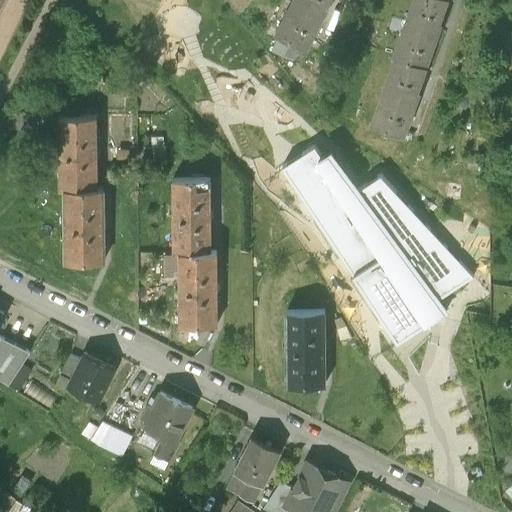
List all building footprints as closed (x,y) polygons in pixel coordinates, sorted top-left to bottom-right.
[(291,0),(273,33),(310,52),(337,0),(291,0)] [(411,0),(392,54),(396,55),(428,67),(452,0),(411,0)] [(396,55),(370,126),(406,139),(432,68),(428,67),(396,55)] [(97,115),(59,116),(60,190),(66,190),(66,189),(97,189),(97,188),(97,115)] [(311,149),(284,166),(397,343),(447,312),(438,297),(471,277),(380,175),(359,188),(331,149),(316,158),(311,149)] [(210,177),(173,178),(173,252),(179,252),(179,251),(211,251),(211,250),(210,177)] [(97,188),(97,189),(66,189),(66,190),(66,262),(104,262),(103,188),(97,188)] [(211,250),(211,251),(179,251),(179,252),(180,325),(217,324),(217,250),(211,250)] [(325,385),(324,310),(287,310),(287,385),(325,385)] [(209,334),(203,330),(195,345),(201,348),(209,334)] [(36,357),(56,368),(69,345),(49,333),(36,357)] [(31,351),(2,336),(0,339),(0,379),(8,385),(31,351)] [(59,373),(62,374),(71,379),(82,359),(69,353),(59,373)] [(116,369),(85,353),(82,359),(71,379),(67,386),(98,403),(116,369)] [(66,388),(67,386),(71,379),(62,374),(58,383),(66,388)] [(193,407),(160,390),(152,405),(147,403),(140,416),(145,419),(143,424),(164,434),(156,449),(158,450),(171,457),(179,439),(177,438),(193,407)] [(135,435),(102,417),(89,439),(101,446),(102,445),(123,457),(135,435)] [(281,451),(255,437),(238,468),(253,476),(250,482),(248,481),(240,496),(253,503),(281,451)] [(171,457),(158,450),(154,457),(155,459),(166,465),(171,457)] [(325,471),(307,461),(295,483),(286,499),(290,501),(300,507),(309,511),(332,511),(348,483),(337,477),(338,475),(327,469),(325,471)] [(286,499),(295,483),(279,474),(261,505),(272,511),(283,511),(290,501),(286,499)] [(256,511),(257,511),(237,499),(229,511),(256,511)]
